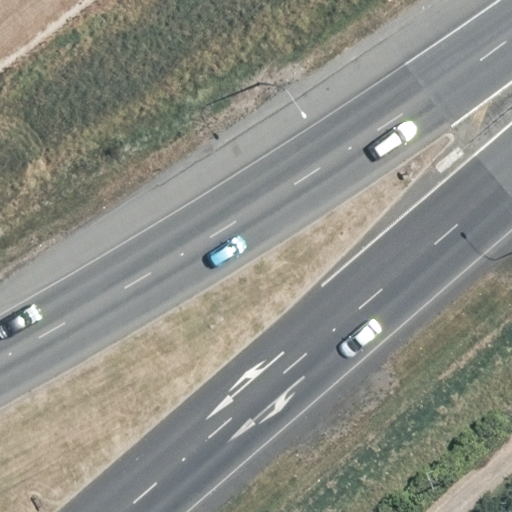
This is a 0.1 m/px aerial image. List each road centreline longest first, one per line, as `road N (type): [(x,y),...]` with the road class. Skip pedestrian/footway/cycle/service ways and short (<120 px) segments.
road 1 (trunk): [(0,362),(511,37)]
road 2 (trunk): [(511,175),(126,511)]
